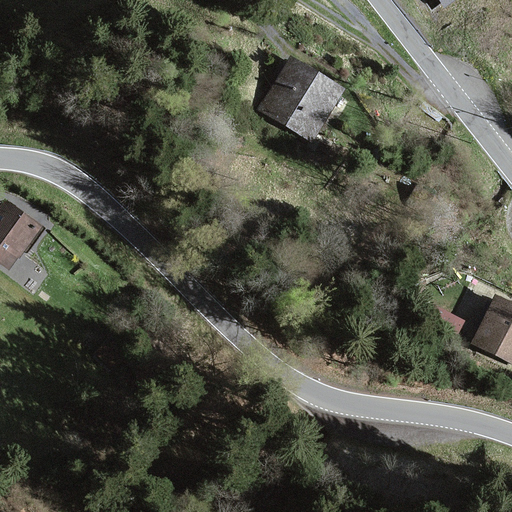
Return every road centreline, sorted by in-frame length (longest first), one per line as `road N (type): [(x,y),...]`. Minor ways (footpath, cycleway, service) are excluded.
road 1 (tertiary): [(511,433),(311,393),(257,353),(68,175),(0,158)]
road 2 (tertiary): [(380,0),(501,156)]
road 3 (track): [(340,0),(423,91),(450,89)]
